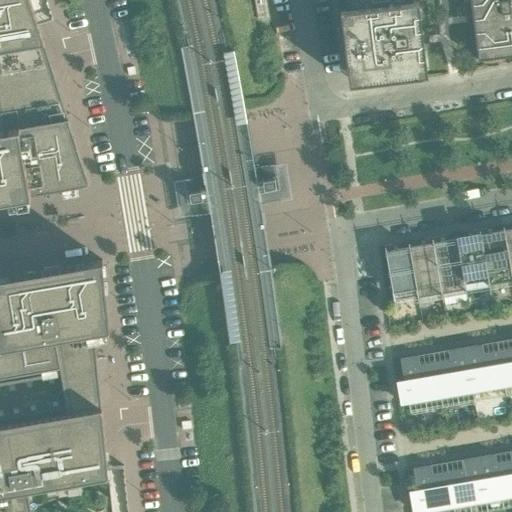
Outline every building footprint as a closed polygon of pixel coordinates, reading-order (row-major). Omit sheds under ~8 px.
[(0,0),(0,199),(89,184),(29,0),(0,0)] [(269,17),(265,0),(253,0),(257,19),(269,17)] [(416,0),(412,0),(411,0),(343,0),(345,9),(339,9),(339,11),(418,1),(417,0),(416,0)] [(511,54),(511,0),(469,0),(472,19),(477,59),(511,54)] [(426,75),(424,52),(418,1),(339,11),(348,84),(426,75)] [(511,281),(503,230),(487,233),(486,228),(478,229),(488,285),(511,281)] [(511,280),(511,228),(503,230),(511,281),(511,280)] [(488,285),(478,229),(472,230),(472,235),(456,238),(465,289),(466,289),(464,279),(486,276),(487,285),(488,285)] [(465,289),(456,238),(440,241),(439,236),(431,237),(441,293),(465,289)] [(441,293),(431,237),(424,239),(425,244),(409,246),(417,297),(441,293)] [(417,297),(409,246),(392,249),(391,244),(383,246),(393,301),(417,297)] [(0,511),(127,511),(123,465),(107,467),(93,331),(109,329),(102,260),(70,265),(70,263),(43,268),(43,270),(0,277),(0,511)] [(504,384),(498,352),(482,355),(480,345),(464,347),(473,399),(474,399),(473,390),(504,384)] [(473,399),(464,347),(449,350),(450,360),(434,363),(441,404),(473,399)] [(511,349),(498,352),(504,384),(511,382),(511,349)] [(441,404),(434,363),(419,366),(417,356),(400,359),(402,369),(401,369),(404,381),(397,383),(400,402),(407,401),(409,410),(441,404)] [(511,466),(511,462),(495,464),(493,454),(477,457),(485,500),(511,494),(511,466)] [(485,500),(477,457),(461,460),(463,470),(447,473),(454,511),(455,511),(454,505),(485,500)] [(454,511),(447,473),(431,476),(430,465),(413,469),(415,478),(414,479),(416,491),(410,492),(413,511),(420,511),(454,511)]
